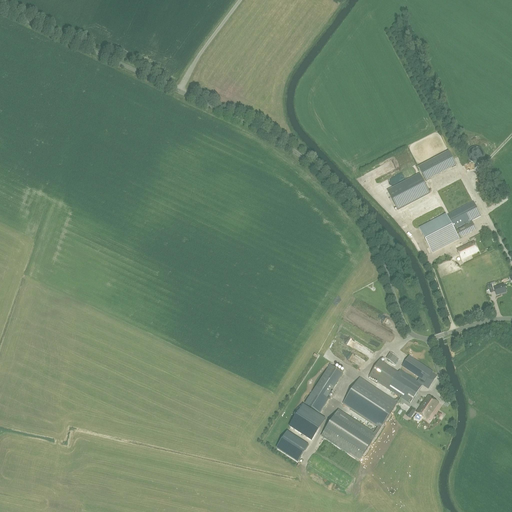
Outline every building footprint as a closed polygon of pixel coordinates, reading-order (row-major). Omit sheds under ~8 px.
[(421,175),(388,192),(398,211),(430,194),(424,182),(453,167),(446,153),(417,168),(421,175)] [(474,202),(447,216),(446,214),(419,228),(432,254),(459,240),(459,239),(476,230),(473,223),(458,230),(457,228),(481,216),(474,202)] [(461,259),(479,252),(474,241),(457,249),(461,259)] [(506,288),(505,288),(504,285),(494,288),(496,296),(501,294),(500,294),(506,292),(506,291),(507,290),(506,288)] [(390,353),(386,359),(395,365),(399,359),(390,353)] [(417,381),(400,370),(398,373),(382,362),(381,362),(380,361),(382,358),(381,358),(369,376),(399,396),(401,398),(410,404),(423,386),(432,373),(433,372),(409,356),(402,367),(419,378),(417,381)] [(331,364),(319,382),(305,403),(319,412),(328,398),(327,397),(343,373),(331,364)] [(377,427),(380,429),(398,403),(396,402),(360,377),(343,403),(377,427)] [(427,420),(433,412),(439,403),(428,396),(416,413),(427,420)] [(398,405),(408,411),(411,406),(400,401),(398,405)] [(417,410),(412,407),(407,414),(411,417),(417,410)] [(373,433),(338,409),(321,435),(358,461),(380,429),(377,427),(373,433)] [(298,462),(309,445),(287,431),(276,448),(298,462)]
